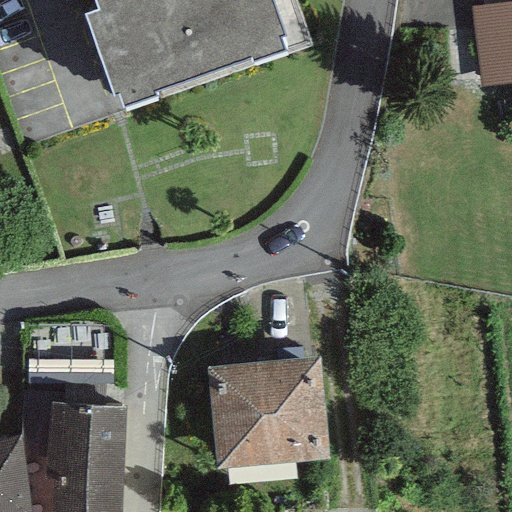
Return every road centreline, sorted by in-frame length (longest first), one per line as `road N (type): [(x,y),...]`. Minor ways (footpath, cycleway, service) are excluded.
road 1 (unclassified): [(156,279),(268,250),(316,207),(344,141),(368,0)]
road 2 (residential): [(156,279),(138,511)]
road 3 (track): [(489,511),(473,310)]
road 4 (unclassified): [(0,303),(156,279)]
